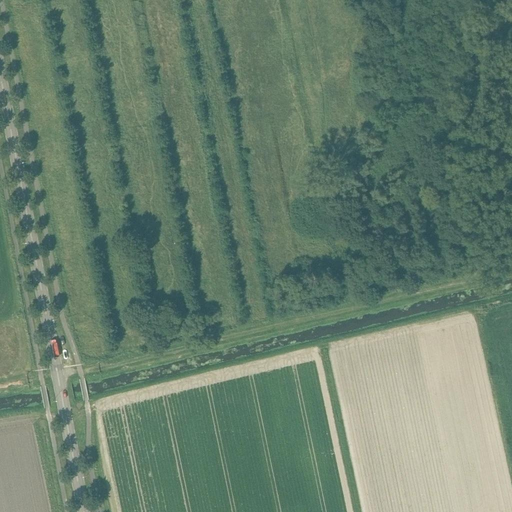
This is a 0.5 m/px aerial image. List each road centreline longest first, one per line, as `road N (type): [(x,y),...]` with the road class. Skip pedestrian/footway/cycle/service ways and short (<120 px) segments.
road 1 (track): [(80,372),(511,270)]
road 2 (tertiary): [(83,511),(0,76)]
